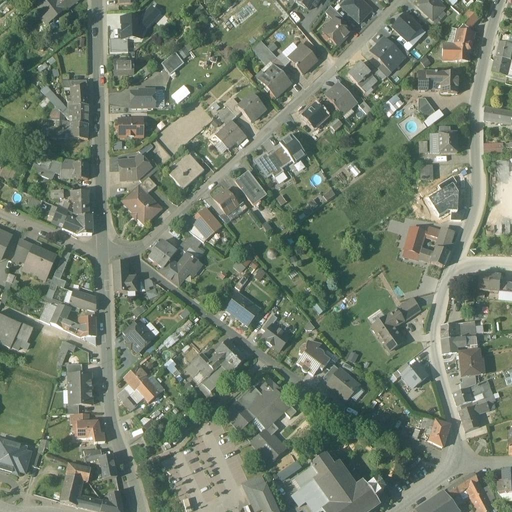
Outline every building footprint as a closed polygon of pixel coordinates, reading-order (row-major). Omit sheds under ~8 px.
[(58,0),(57,0),(44,0),(36,7),(32,10),(46,28),(68,10),(60,0),(58,0)] [(80,0),(60,0),(68,10),(81,1),(80,0)] [(319,0),(294,0),(293,2),(308,12),(316,0),(319,2),(319,0)] [(358,0),(347,0),(340,8),(358,26),(371,12),(361,2),(358,0)] [(444,10),(432,0),(422,0),(416,7),(432,23),(444,10)] [(457,4),(453,0),(445,0),(445,1),(453,9),(457,4)] [(343,20),(330,8),(325,15),(333,23),(335,21),(338,25),(343,20)] [(469,12),(459,22),(463,26),(468,31),(469,31),(478,21),(469,12)] [(141,19),(139,19),(140,30),(146,30),(154,21),(146,14),(141,19)] [(420,31),(405,16),(392,30),(400,38),(407,44),(420,31)] [(140,41),(140,30),(139,19),(121,20),(122,41),(122,42),(127,41),(140,41)] [(338,25),(335,21),(333,23),(324,32),(330,39),(329,40),(337,48),(349,35),(338,25)] [(458,32),(454,48),(443,47),(443,62),(455,63),(457,64),(458,63),(468,63),(468,54),(468,50),(471,50),(473,36),(469,35),(470,32),(469,31),(468,31),(463,26),(458,32)] [(407,44),(400,38),(396,43),(407,53),(412,48),(407,44)] [(405,60),(384,40),(370,54),(382,66),(391,75),(405,60)] [(109,42),(109,55),(128,55),(127,41),(122,42),(122,41),(109,42)] [(194,49),(189,43),(176,53),(183,61),(189,55),(188,53),(194,49)] [(511,54),(511,45),(500,43),(496,58),(510,62),(510,61),(511,54)] [(304,48),(295,57),(296,58),(290,63),(295,69),(296,71),(296,70),(302,77),(311,69),(310,69),(317,62),(304,48)] [(322,57),(314,48),(310,52),(318,61),(322,57)] [(175,54),(161,66),(170,77),(184,65),(175,54)] [(290,64),(282,56),(277,60),(284,69),(290,64)] [(510,62),(496,58),(492,73),(511,78),(511,61),(510,61),(510,62)] [(284,69),(277,60),(271,65),(274,68),(279,74),(284,69)] [(132,62),(114,63),(115,78),(133,77),(132,62)] [(370,75),(360,65),(355,70),(348,77),(364,95),(377,83),(369,75),(370,75)] [(152,73),(147,66),(134,77),(140,83),(152,73)] [(391,75),(382,66),(378,70),(386,78),(387,79),(391,75)] [(274,68),(265,77),(262,74),(256,79),(258,81),(257,81),(276,101),(282,95),(281,94),(289,86),(290,86),(279,74),(274,68)] [(386,78),(378,70),(373,75),(381,83),(386,78)] [(441,74),(419,73),(418,91),(420,93),(425,93),(427,92),(427,91),(433,91),(435,90),(435,87),(435,82),(441,82),(441,74)] [(457,75),(441,74),(441,82),(440,87),(440,95),(457,95),(457,75)] [(333,92),(325,99),(342,118),(356,105),(338,85),(332,91),(333,92)] [(86,90),(71,89),(71,90),(72,100),(66,100),(67,104),(72,104),(73,106),(88,107),(86,90)] [(71,90),(64,90),(66,100),(72,100),(71,90)] [(154,92),(139,92),(139,95),(132,95),(132,110),(155,110),(154,92)] [(265,111),(252,97),(240,108),(237,110),(241,114),(250,125),(265,111)] [(424,99),(418,100),(418,113),(424,123),(435,115),(424,99)] [(232,100),(225,107),(227,109),(236,119),(241,114),(237,110),(240,108),(232,100)] [(372,112),(364,103),(359,108),(367,117),(372,112)] [(88,107),(73,106),(72,114),(72,123),(72,125),(88,126),(88,107)] [(315,107),(308,113),(301,119),(317,135),(320,132),(318,126),(327,118),(321,112),(320,112),(315,107)] [(64,117),(55,108),(49,121),(56,122),(56,128),(53,128),(53,131),(63,131),(64,117)] [(394,114),(388,108),(383,112),(388,118),(394,114)] [(236,119),(227,109),(221,114),(222,115),(227,120),(230,124),(231,123),(236,119)] [(500,111),(485,109),(484,121),(498,123),(500,111)] [(227,120),(222,115),(219,118),(223,123),(227,120)] [(338,121),(331,127),(335,132),(342,126),(338,121)] [(141,139),(140,122),(118,122),(119,139),(141,139)] [(230,124),(215,138),(221,144),(228,152),(237,144),(239,146),(246,139),(231,123),(230,124)] [(88,126),(72,125),(72,132),(73,140),(88,140),(88,126)] [(449,134),(449,130),(439,130),(439,134),(439,135),(439,155),(457,154),(456,134),(449,134)] [(53,131),(49,131),(49,139),(73,140),(72,132),(70,132),(63,131),(53,131)] [(439,135),(430,135),(430,155),(439,155),(439,135)] [(306,158),(291,137),(282,143),(284,146),(281,148),(292,164),(294,167),(306,158)] [(419,142),(419,153),(428,153),(428,142),(419,142)] [(504,156),(504,143),(484,144),(485,157),(504,156)] [(148,144),(138,153),(143,158),(153,149),(148,144)] [(223,156),(228,152),(221,144),(216,149),(223,156)] [(281,148),(270,155),(281,171),(292,164),(281,148)] [(204,173),(188,155),(168,175),(183,192),(204,173)] [(262,157),(254,162),(267,181),(272,178),(274,181),(283,174),(281,171),(270,155),(264,160),(262,157)] [(147,168),(139,159),(134,164),(120,165),(121,183),(137,182),(138,181),(150,171),(147,168)] [(74,162),(62,161),(60,180),(74,180),(73,165),(74,165),(74,162)] [(150,171),(138,181),(142,185),(143,184),(149,179),(158,171),(152,164),(147,168),(150,171)] [(74,165),(73,165),(74,180),(88,181),(87,165),(74,165)] [(433,166),(422,166),(421,181),(433,181),(433,166)] [(248,174),(235,184),(253,207),(254,207),(252,204),(258,200),(260,202),(266,198),(248,174)] [(453,178),(437,187),(441,192),(452,185),(453,187),(457,184),(453,178)] [(157,188),(149,179),(143,184),(151,193),(157,188)] [(142,185),(124,201),(122,201),(145,226),(160,211),(147,197),(151,193),(143,184),(142,185)] [(427,201),(432,210),(453,198),(458,198),(458,194),(453,187),(452,185),(441,192),(427,201)] [(63,192),(51,193),(51,200),(63,200),(63,192)] [(88,194),(76,194),(71,192),(71,201),(73,201),(73,216),(77,218),(89,218),(89,210),(88,194)] [(226,192),(214,201),(227,217),(238,209),(238,208),(232,199),(226,192)] [(247,210),(236,196),(232,199),(238,208),(238,209),(242,215),(247,210)] [(457,209),(458,198),(453,198),(432,210),(438,219),(447,214),(450,214),(457,215),(457,209)] [(70,215),(52,207),(47,219),(64,227),(63,230),(77,237),(77,218),(73,216),(70,215)] [(242,215),(238,209),(227,217),(231,223),(242,215)] [(457,215),(450,214),(450,223),(461,222),(465,212),(457,209),(457,215)] [(194,227),(206,241),(221,230),(205,211),(191,222),(194,227)] [(89,218),(77,218),(77,237),(92,236),(91,218),(89,218)] [(206,241),(194,227),(188,234),(201,244),(203,245),(206,241)] [(452,236),(428,228),(426,233),(426,234),(425,237),(438,242),(449,245),(452,236)] [(426,233),(412,229),(403,255),(418,260),(420,253),(425,237),(426,234),(426,233)] [(11,238),(0,233),(0,261),(11,238)] [(201,244),(188,234),(184,239),(186,240),(198,249),(201,244)] [(198,249),(186,240),(178,250),(186,256),(187,255),(197,263),(197,262),(204,254),(198,249)] [(28,246),(19,242),(15,255),(22,259),(28,246)] [(449,245),(438,242),(435,249),(449,254),(451,246),(449,245)] [(162,243),(149,260),(163,271),(170,262),(176,254),(162,243)] [(54,258),(34,248),(25,267),(45,276),(54,258)] [(449,254),(435,249),(432,257),(430,264),(444,269),(449,254)] [(432,257),(420,253),(418,260),(430,264),(432,257)] [(177,267),(170,262),(163,271),(160,274),(178,288),(190,272),(195,275),(202,266),(197,262),(197,263),(187,255),(186,256),(177,267)] [(67,265),(60,262),(54,279),(60,281),(67,265)] [(127,264),(112,265),(113,281),(127,280),(127,279),(127,264)] [(45,276),(25,267),(22,273),(43,282),(45,276)] [(500,277),(480,275),(480,292),(500,294),(500,284),(500,277)] [(130,279),(127,279),(127,280),(113,281),(113,295),(135,295),(135,293),(135,283),(135,277),(130,277),(130,279)] [(243,277),(235,288),(240,292),(248,281),(243,277)] [(60,281),(54,279),(51,285),(57,288),(64,290),(66,284),(60,281)] [(150,291),(146,281),(141,283),(145,293),(150,291)] [(511,284),(500,284),(500,294),(511,294),(511,284)] [(148,300),(158,298),(156,290),(146,293),(148,300)] [(55,294),(49,291),(48,294),(46,299),(52,301),(55,294)] [(90,299),(73,294),(70,308),(87,312),(87,311),(90,299)] [(256,312),(236,297),(226,312),(246,327),(256,312)] [(94,301),(90,299),(87,311),(95,313),(94,301)] [(413,301),(395,313),(403,323),(419,312),(413,301)] [(316,305),(308,310),(315,319),(323,313),(316,305)] [(53,306),(45,323),(50,325),(58,307),(53,306)] [(70,310),(58,307),(50,325),(61,331),(65,323),(70,310)] [(146,311),(143,308),(139,311),(138,309),(131,314),(136,320),(146,311)] [(386,319),(373,328),(377,334),(391,325),(394,329),(403,323),(395,313),(386,319)] [(383,314),(369,323),(373,328),(386,319),(383,314)] [(272,316),(261,331),(266,334),(272,327),(277,320),(272,316)] [(21,327),(0,317),(0,345),(11,350),(16,339),(21,327)] [(95,320),(79,321),(79,329),(80,339),(96,338),(95,320)] [(70,325),(65,323),(61,331),(66,333),(70,325)] [(474,324),(455,327),(456,340),(475,338),(474,324)] [(79,329),(70,325),(66,333),(80,339),(79,329)] [(391,325),(377,334),(390,352),(403,343),(394,329),(391,325)] [(33,331),(21,326),(21,327),(16,339),(27,345),(33,331)] [(141,326),(125,340),(129,344),(128,345),(132,349),(133,349),(138,354),(143,349),(144,351),(150,345),(149,344),(154,339),(141,326)] [(272,327),(266,334),(261,341),(278,354),(289,340),(272,327)] [(455,327),(441,328),(440,336),(441,342),(456,340),(455,327)] [(475,338),(456,340),(456,349),(477,347),(475,338)] [(456,340),(441,342),(442,356),(456,354),(456,349),(456,340)] [(228,341),(216,352),(219,356),(225,362),(237,350),(228,341)] [(308,342),(307,344),(317,351),(321,345),(308,342)] [(73,354),(74,349),(62,344),(57,360),(63,362),(67,352),(73,354)] [(317,351),(307,344),(306,346),(304,345),(302,346),(301,348),(300,350),(299,352),(301,353),(299,355),(302,358),(296,365),(302,369),(302,370),(302,372),(303,373),(304,373),(305,374),(306,374),(307,373),(313,377),(319,370),(322,372),(330,361),(324,357),(324,356),(324,354),(323,352),(321,351),(319,351),(317,351)] [(237,350),(225,362),(235,371),(246,360),(237,350)] [(478,353),(459,355),(461,378),(475,376),(480,376),(478,353)] [(351,354),(347,361),(354,365),(358,357),(351,354)] [(219,356),(207,367),(213,373),(225,362),(219,356)] [(207,367),(199,358),(185,372),(194,380),(207,367)] [(213,373),(200,386),(201,387),(202,385),(212,395),(231,377),(235,371),(225,362),(213,373)] [(407,365),(394,375),(397,379),(401,376),(410,369),(407,365)] [(416,365),(401,376),(413,390),(427,379),(416,365)] [(82,366),(69,367),(70,377),(82,376),(82,366)] [(207,367),(194,380),(200,386),(213,373),(207,367)] [(333,367),(323,380),(328,384),(339,371),(333,367)] [(148,382),(137,370),(126,379),(137,392),(148,382)] [(358,387),(339,371),(328,384),(327,385),(347,401),(358,387)] [(70,377),(69,377),(69,392),(91,392),(91,376),(82,376),(70,377)] [(475,376),(461,378),(462,385),(476,383),(475,376)] [(148,382),(137,392),(149,405),(160,396),(148,382)] [(268,382),(261,389),(265,393),(261,397),(253,389),(224,415),(226,420),(240,434),(252,424),(255,421),(265,431),(266,431),(272,438),(278,432),(272,425),(283,414),(289,421),(296,414),(279,396),(281,395),(268,382)] [(462,385),(459,385),(461,392),(477,386),(476,383),(462,385)] [(212,395),(202,385),(201,387),(197,390),(207,400),(212,395)] [(479,385),(467,390),(470,398),(482,394),(479,385)] [(467,390),(452,395),(457,409),(472,403),(470,398),(467,390)] [(125,391),(117,396),(123,404),(130,397),(125,391)] [(91,392),(69,392),(70,405),(70,407),(79,407),(92,407),(91,392)] [(138,407),(130,397),(123,404),(131,413),(138,407)] [(480,406),(473,409),(475,415),(475,416),(489,411),(486,404),(480,406)] [(79,407),(70,407),(70,405),(65,406),(66,417),(70,417),(79,416),(79,407)] [(473,409),(466,411),(468,418),(475,415),(473,409)] [(466,411),(458,413),(461,420),(468,418),(466,411)] [(468,418),(461,420),(465,434),(479,429),(475,416),(475,415),(468,418)] [(88,416),(79,417),(79,416),(70,417),(71,427),(77,427),(77,425),(89,424),(88,416)] [(265,431),(255,421),(252,424),(262,435),(265,431)] [(449,426),(435,422),(435,425),(428,443),(442,449),(449,426)] [(89,424),(77,425),(77,427),(78,441),(93,441),(94,446),(105,444),(103,436),(100,436),(98,424),(89,424)] [(262,435),(250,445),(270,466),(286,452),(272,438),(266,431),(265,431),(262,435)] [(175,446),(183,437),(179,434),(171,443),(175,446)] [(31,455),(13,449),(14,445),(0,441),(0,471),(18,477),(19,473),(25,475),(31,455)] [(50,443),(42,441),(40,448),(48,450),(50,443)] [(101,452),(83,452),(86,463),(100,461),(99,460),(102,459),(101,452)] [(102,459),(99,460),(100,461),(104,482),(116,480),(112,457),(102,459)] [(356,490),(339,466),(334,469),(326,457),(311,467),(312,468),(296,480),(302,489),(302,490),(314,482),(331,506),(323,511),(322,511),(370,511),(379,506),(374,500),(383,493),(377,484),(367,491),(363,485),(356,490)] [(91,471),(70,466),(67,478),(82,481),(82,482),(88,484),(91,471)] [(422,466),(405,478),(409,485),(426,473),(422,466)] [(485,495),(473,474),(462,480),(450,489),(455,496),(466,488),(473,502),(485,495)] [(277,511),(261,477),(242,486),(254,511),(259,511),(261,511),(277,511)] [(90,501),(78,498),(82,482),(82,481),(67,478),(60,504),(88,511),(90,501)] [(331,506),(314,482),(302,490),(302,489),(293,496),(301,507),(307,503),(313,511),(322,511),(323,511),(331,506)] [(505,482),(497,483),(498,489),(498,492),(500,495),(506,495),(505,482)] [(450,489),(444,493),(449,500),(455,496),(450,489)] [(459,511),(457,510),(449,500),(444,493),(415,511),(459,511)] [(119,495),(108,497),(110,505),(103,503),(102,504),(100,511),(122,511),(122,509),(119,495)] [(485,495),(473,502),(476,508),(489,511),(492,509),(485,495)] [(100,511),(102,504),(90,501),(88,511),(92,511),(100,511)]
